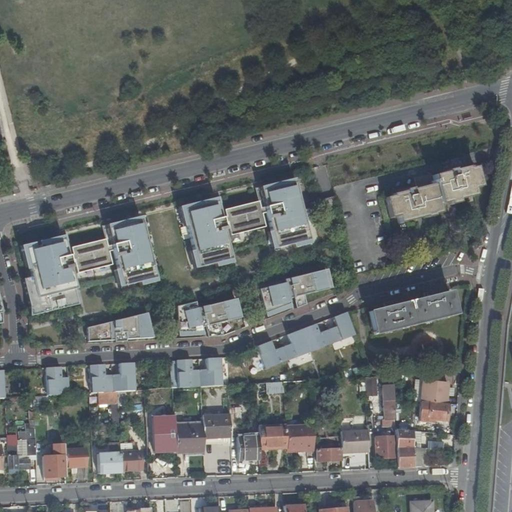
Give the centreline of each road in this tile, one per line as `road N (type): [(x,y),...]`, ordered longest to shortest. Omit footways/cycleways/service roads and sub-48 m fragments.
road 1 (residential): [(490,276),(447,272),(377,289),(222,349),(16,360)]
road 2 (residential): [(0,496),(462,473)]
road 3 (tertiary): [(425,111),(0,217)]
road 4 (tertiary): [(462,473),(490,276)]
